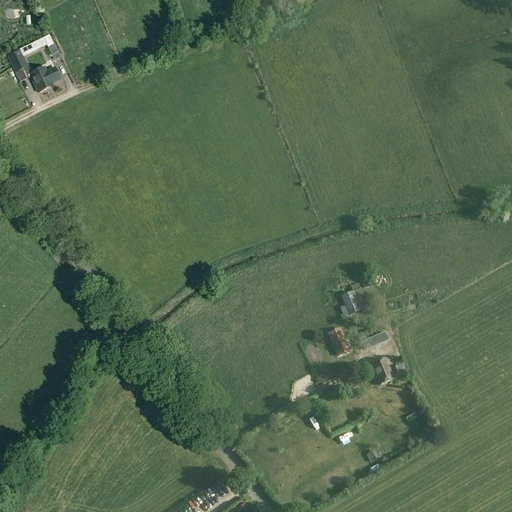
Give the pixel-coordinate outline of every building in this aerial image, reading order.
[(57,54),(50,37),(44,39),(51,56),(57,54)] [(20,52),(8,57),(16,73),(28,68),(20,52)] [(46,73),(44,69),(30,76),(39,94),(49,89),(48,86),(52,85),(60,80),(55,69),(46,73)] [(31,88),(24,92),(28,99),(35,95),(31,88)] [(341,297),(349,316),(369,308),(361,289),(341,297)] [(380,345),(389,341),(383,326),(376,329),(377,331),(359,338),(365,351),(370,349),(370,348),(380,344),(380,345)] [(351,340),(345,342),(340,330),(329,335),(339,357),(350,352),(348,348),(353,346),(351,340)] [(380,387),(394,381),(394,380),(401,377),(401,376),(406,374),(403,366),(400,367),(395,356),(371,366),(380,387)] [(362,374),(356,377),(360,384),(366,381),(362,374)] [(309,405),(302,407),(304,414),(311,412),(309,405)] [(374,448),(364,453),(368,460),(378,456),(374,448)]
